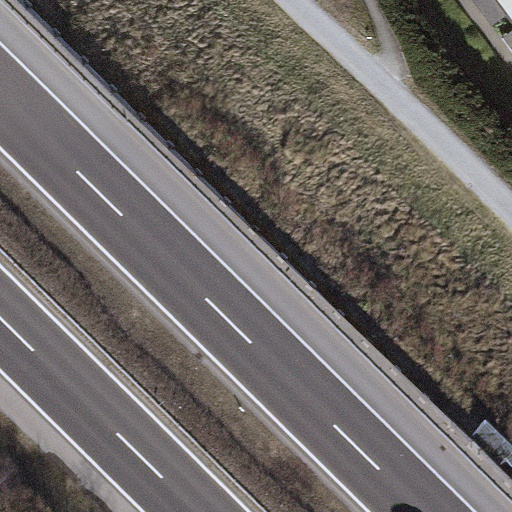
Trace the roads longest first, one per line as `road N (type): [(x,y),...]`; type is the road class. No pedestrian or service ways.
road 1 (motorway): [(425,511),(0,91)]
road 2 (track): [(511,218),(285,0)]
road 3 (motorway): [(0,321),(193,511)]
